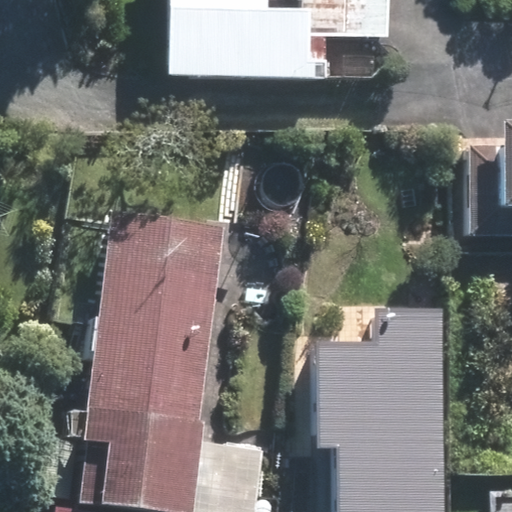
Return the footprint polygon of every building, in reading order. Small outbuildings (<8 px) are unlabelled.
[(191,0),(192,84),(370,83),(369,0),(191,0)] [(511,234),(511,139),(477,141),(478,158),(458,159),(461,236),(511,234)] [(147,227),(202,231),(233,233),(239,157),(153,150),(147,227)] [(162,511),(201,236),(100,222),(60,510),(73,511),(162,511)] [(445,511),(447,305),(371,304),(371,336),(308,335),(307,444),(327,444),(326,511),(445,511)] [(263,502),(263,511),(294,511),(295,503),(263,502)]
